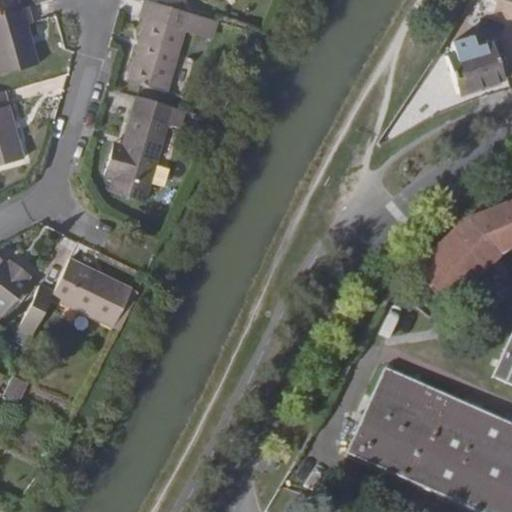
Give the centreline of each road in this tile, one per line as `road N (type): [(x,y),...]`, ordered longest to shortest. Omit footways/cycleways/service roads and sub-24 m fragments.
road 1 (tertiary): [(218,511),(310,325),(372,238),(417,194),(511,151)]
road 2 (residential): [(86,0),(101,33),(67,123),(53,198),(0,222)]
